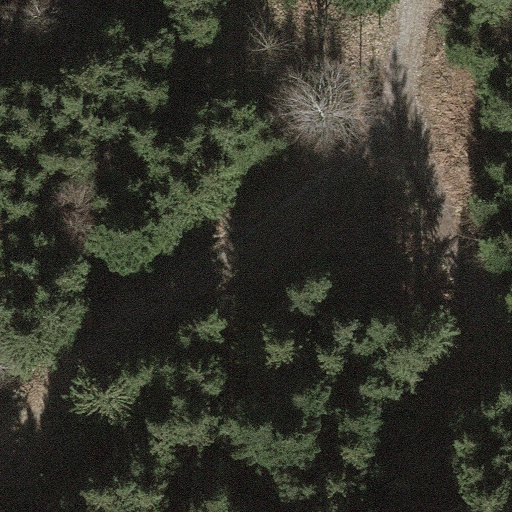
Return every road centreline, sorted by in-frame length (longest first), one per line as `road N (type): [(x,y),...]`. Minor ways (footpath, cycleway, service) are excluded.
road 1 (track): [(412,0),(400,89),(366,140),(109,356),(0,471)]
road 2 (track): [(400,89),(438,207),(511,362)]
